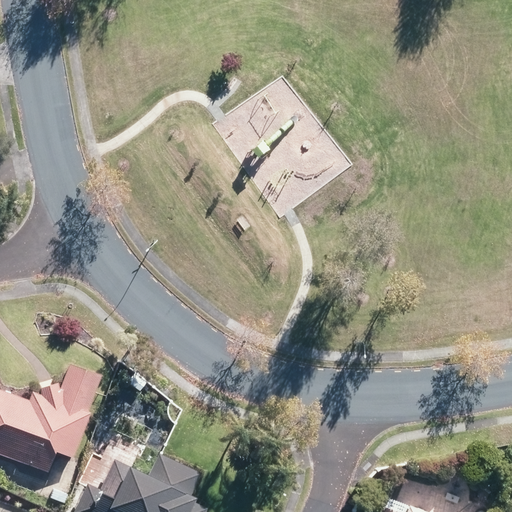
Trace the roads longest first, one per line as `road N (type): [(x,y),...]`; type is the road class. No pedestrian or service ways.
road 1 (residential): [(359,399),(308,392),(219,357),(142,301),(82,233)]
road 2 (residential): [(82,233),(60,165),(30,0)]
road 3 (residential): [(511,381),(414,399),(359,399)]
road 4 (residential): [(317,511),(359,399)]
